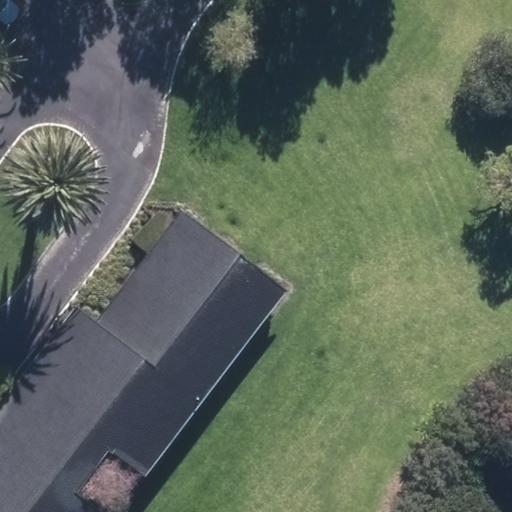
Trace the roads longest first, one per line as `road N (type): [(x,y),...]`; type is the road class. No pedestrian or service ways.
road 1 (track): [(0,355),(131,170),(132,91),(103,48),(40,0)]
road 2 (track): [(0,123),(31,84),(188,0)]
